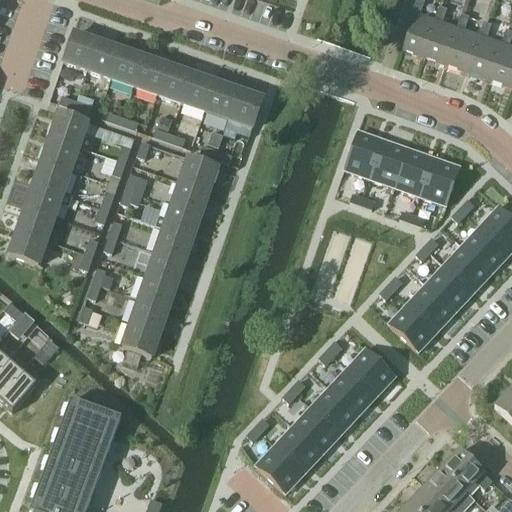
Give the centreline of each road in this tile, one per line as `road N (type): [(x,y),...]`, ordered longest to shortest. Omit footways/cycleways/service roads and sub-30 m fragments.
road 1 (residential): [(285,52),(114,0)]
road 2 (residential): [(511,154),(464,119),(382,86)]
road 3 (residential): [(345,511),(444,404)]
